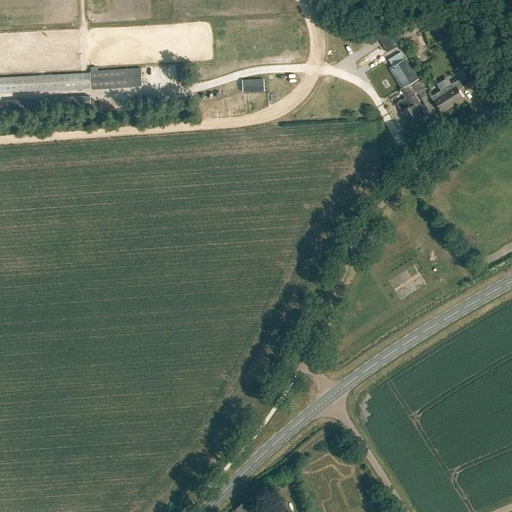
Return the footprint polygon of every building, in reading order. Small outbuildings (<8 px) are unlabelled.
[(421,27),(418,20),(418,18),(411,20),(395,26),(398,35),(421,27)] [(387,28),(377,35),(387,52),(398,45),(387,28)] [(414,106),(420,103),(414,93),(417,92),(411,83),(418,79),(406,58),(404,59),(400,52),(388,59),(392,66),(390,67),(402,88),(400,89),(405,98),(396,103),(401,111),(401,112),(411,128),(413,127),(414,129),(418,126),(417,124),(423,121),(414,106)] [(89,72),(90,89),(140,85),(140,68),(89,71),(89,72)] [(90,89),(89,72),(51,74),(0,77),(0,93),(53,90),(90,89)] [(262,78),(242,80),(242,93),(262,91),(262,78)] [(431,97),(441,112),(453,105),(451,102),(462,96),(457,89),(462,86),(458,80),(431,97)] [(236,510),(238,511),(259,511),(250,502),(248,504),(244,501),(236,510)]
